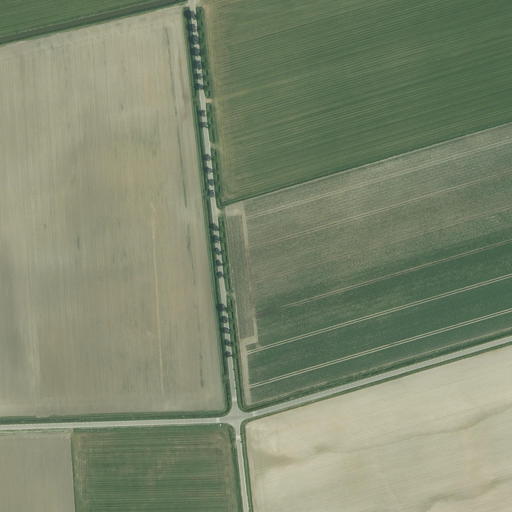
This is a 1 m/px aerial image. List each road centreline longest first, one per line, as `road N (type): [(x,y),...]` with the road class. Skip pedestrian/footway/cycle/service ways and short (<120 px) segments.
road 1 (unclassified): [(235,419),(191,0)]
road 2 (unclassified): [(235,419),(511,339)]
road 3 (unclassified): [(0,428),(235,419)]
